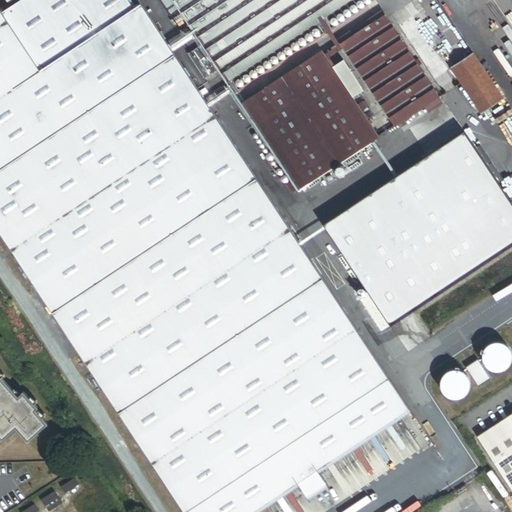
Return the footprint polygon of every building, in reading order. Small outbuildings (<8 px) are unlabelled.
[(41,74),(140,9),(134,0),(23,0),(2,14),(41,74)] [(300,0),(174,0),(194,30),(213,58),(300,0)] [(300,0),(213,58),(230,84),(355,0),(300,0)] [(0,235),(182,511),(262,511),(409,415),(167,50),(140,9),(41,74),(2,14),(0,11),(0,235)] [(382,11),(338,40),(394,127),(439,98),(382,11)] [(219,71),(203,47),(194,52),(210,76),(219,71)] [(242,103),(299,190),(379,138),(362,112),(357,105),(322,51),(242,103)] [(451,68),(488,123),(509,108),(473,54),(451,68)] [(363,101),(357,105),(362,112),(368,108),(363,101)] [(453,118),(313,210),(347,263),(488,171),(453,118)] [(487,366),(491,368),(496,369),(501,368),(505,366),(508,363),(510,359),(511,354),(510,349),(508,345),(504,342),(500,340),(495,340),(490,341),(486,344),(483,348),(482,352),(482,357),(484,362),(487,366)] [(491,378),(479,359),(467,366),(479,385),(491,378)] [(447,395),(451,397),(456,398),(461,396),(465,394),(468,390),(470,385),(469,380),(467,375),(464,372),(460,369),(455,369),(450,370),(447,372),(444,375),(442,378),(441,383),(441,387),(443,391),(447,395)] [(28,443),(47,426),(35,412),(38,410),(23,394),(17,399),(0,379),(0,439),(3,443),(17,430),(28,443)] [(511,414),(478,437),(497,466),(511,456),(511,414)] [(511,456),(497,466),(511,488),(511,456)]
